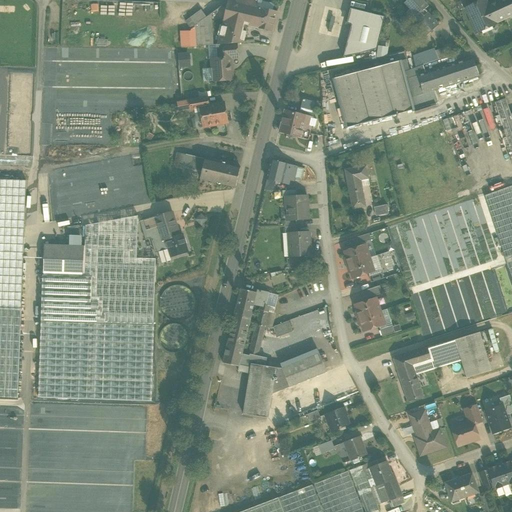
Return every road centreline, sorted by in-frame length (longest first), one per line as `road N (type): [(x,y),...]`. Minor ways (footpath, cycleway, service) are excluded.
road 1 (residential): [(260,148),(319,161),(342,339),(415,469),(429,473),(511,444)]
road 2 (primary): [(172,511),(260,148)]
road 3 (unknown): [(39,168),(45,0)]
road 4 (primary): [(260,148),(298,0)]
